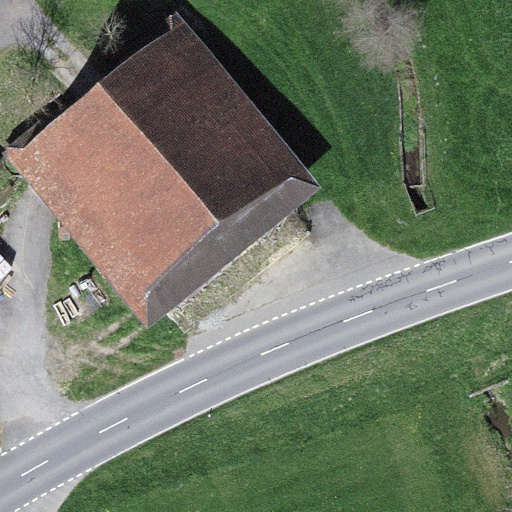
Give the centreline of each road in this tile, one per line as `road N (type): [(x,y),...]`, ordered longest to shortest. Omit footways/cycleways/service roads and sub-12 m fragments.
road 1 (secondary): [(0,490),(111,425),(269,352),(511,262)]
road 2 (track): [(0,360),(24,209)]
road 3 (track): [(0,25),(34,28),(93,92)]
